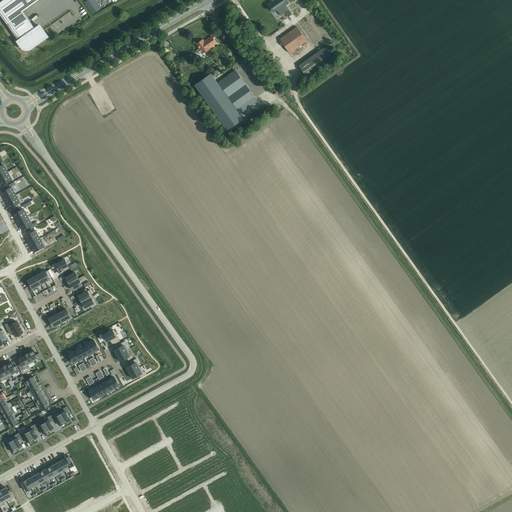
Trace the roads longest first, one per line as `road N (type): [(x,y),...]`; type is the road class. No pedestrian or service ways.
road 1 (tertiary): [(36,143),(193,367)]
road 2 (secondary): [(48,91),(210,0)]
